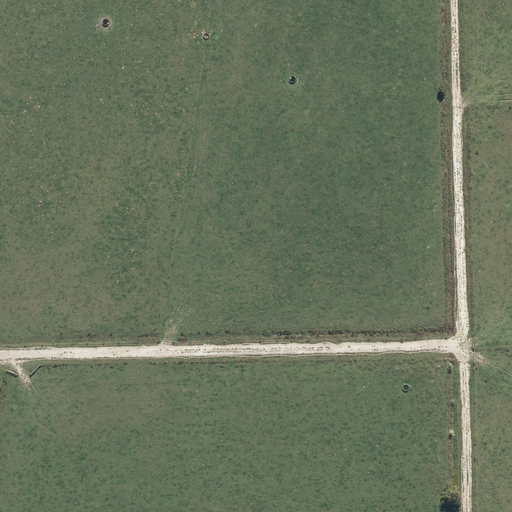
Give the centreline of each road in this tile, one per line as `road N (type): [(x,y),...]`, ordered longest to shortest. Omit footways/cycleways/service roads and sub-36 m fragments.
road 1 (track): [(477,511),(457,0)]
road 2 (track): [(0,351),(471,341)]
